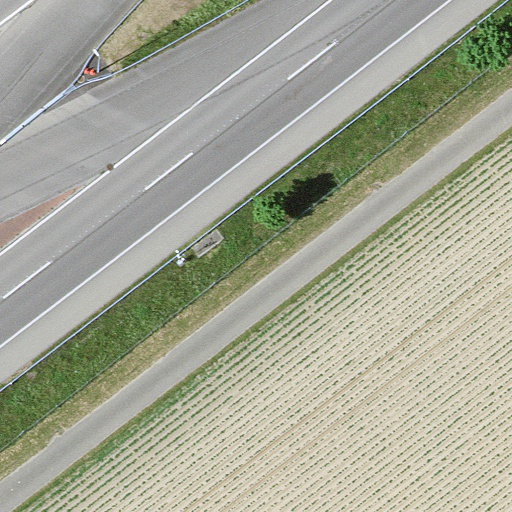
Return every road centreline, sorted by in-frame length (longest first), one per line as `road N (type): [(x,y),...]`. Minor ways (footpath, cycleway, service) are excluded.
road 1 (track): [(0,502),(511,108)]
road 2 (motorway): [(0,300),(390,0)]
